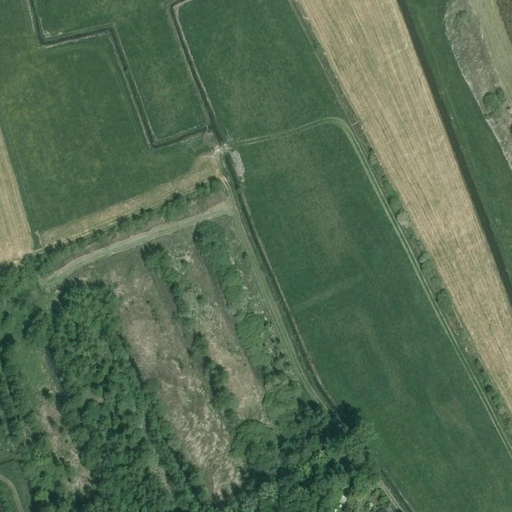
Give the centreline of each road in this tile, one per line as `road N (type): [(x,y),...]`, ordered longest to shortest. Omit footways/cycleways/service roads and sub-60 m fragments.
road 1 (track): [(403,511),(309,385),(239,221),(226,209),(214,207),(50,274)]
road 2 (track): [(254,511),(361,456)]
